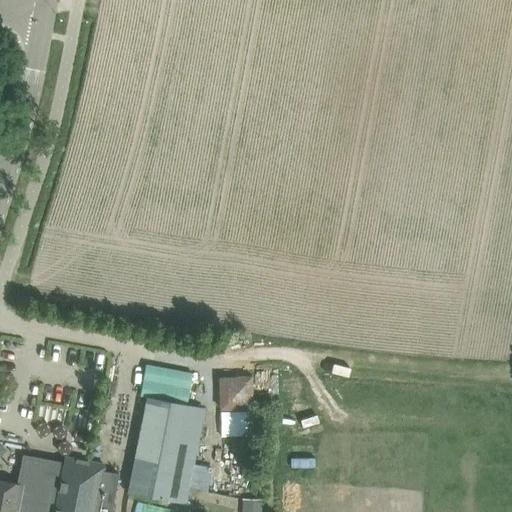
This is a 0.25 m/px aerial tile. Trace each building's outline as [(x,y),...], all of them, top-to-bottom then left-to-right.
[(245,374),(215,374),(216,404),(245,404),(245,374)] [(183,503),(192,462),(203,409),(147,398),(129,492),(183,503)] [(304,472),(303,448),(281,449),(281,472),(304,472)] [(0,511),(111,511),(119,473),(103,471),(104,464),(64,457),(63,465),(43,461),(40,476),(39,477),(21,474),(19,484),(0,479),(0,511)] [(246,499),(245,511),(258,511),(260,499),(246,499)]
